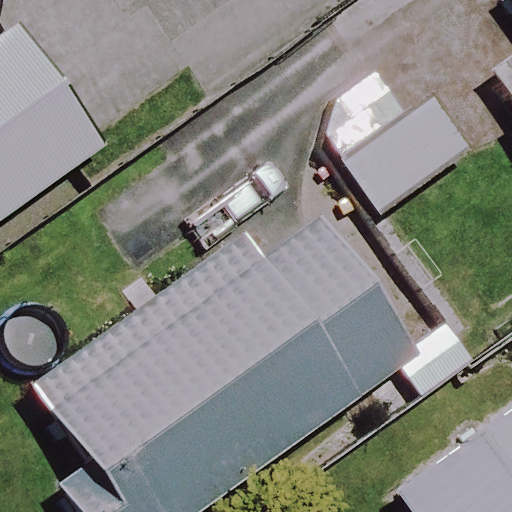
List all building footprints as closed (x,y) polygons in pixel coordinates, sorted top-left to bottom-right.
[(511,132),(511,0),(500,0),(497,3),(511,24),(511,52),(474,78),(511,132)] [(0,39),(0,218),(88,155),(3,37),(0,39)] [(387,125),(361,87),(303,127),(368,220),(454,159),(417,105),(387,125)] [(194,511),(410,358),(300,203),(24,400),(78,475),(49,496),(60,511),(194,511)] [(511,511),(511,406),(391,496),(402,511),(511,511)]
